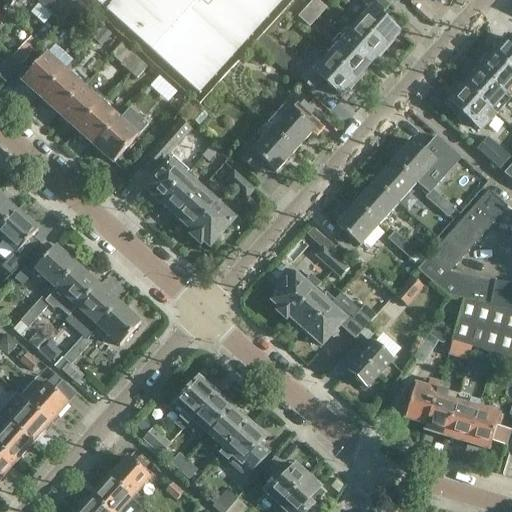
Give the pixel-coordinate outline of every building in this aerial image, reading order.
[(51,0),(34,0),(61,24),(81,0),(61,0),(57,5),(51,0)] [(93,0),(199,95),(285,0),(93,0)] [(319,19),(327,10),(316,0),(314,0),(307,8),(319,19)] [(365,16),(357,25),(384,49),(399,32),(380,16),(389,6),(381,0),(360,0),(367,5),(361,12),(365,16)] [(44,25),(52,17),(39,5),(31,14),(44,25)] [(319,19),(307,8),(298,18),(310,29),(319,19)] [(384,49),(357,25),(350,33),(345,30),(339,37),(370,65),(384,49)] [(101,48),(112,36),(104,29),(94,41),(101,48)] [(279,45),(265,32),(253,45),(283,72),(291,62),(276,48),(279,45)] [(508,39),(502,45),(500,44),(492,54),(493,55),(511,72),(511,35),(509,34),(506,37),(508,39)] [(34,36),(14,54),(29,70),(45,55),(39,48),(42,45),(34,36)] [(370,65),(339,37),(333,44),(337,48),(329,57),(356,81),(370,65)] [(511,72),(493,55),(492,54),(483,63),(485,65),(479,71),(510,99),(511,97),(511,72)] [(129,74),(140,62),(132,55),(121,67),(129,74)] [(23,82),(42,99),(65,73),(47,56),(23,82)] [(356,81),(329,57),(320,66),(316,62),(300,81),(313,93),(323,81),(341,97),(356,81)] [(0,79),(6,84),(20,69),(9,59),(0,69),(0,79)] [(137,81),(148,68),(140,62),(129,74),(137,81)] [(510,99),(479,71),(474,77),(472,76),(463,85),(465,87),(492,111),(500,102),(504,106),(510,99)] [(65,73),(42,99),(60,116),(83,89),(65,73)] [(177,95),(159,78),(148,91),(166,107),(177,95)] [(492,111),(465,87),(463,85),(455,95),(456,96),(450,103),(449,101),(445,105),(458,117),(461,113),(481,131),(489,123),(485,119),(492,111)] [(83,89),(60,116),(78,132),(101,105),(106,100),(98,93),(94,99),(83,89)] [(291,109),(279,122),(273,117),(266,125),(296,152),(315,131),(304,121),(314,111),(294,94),(285,104),(291,109)] [(153,125),(162,133),(187,105),(178,96),(153,125)] [(101,105),(78,132),(96,148),(120,122),(101,105)] [(120,122),(96,148),(114,165),(138,138),(120,122)] [(148,158),(163,171),(174,159),(180,164),(184,160),(183,153),(177,149),(192,132),(181,122),(148,158)] [(296,152),(266,125),(257,134),(263,140),(252,151),(247,146),(237,157),(256,174),(266,164),(276,173),(296,152)] [(488,139),(477,151),(501,173),(511,161),(488,139)] [(412,142),(393,164),(416,185),(435,163),(412,142)] [(209,164),(218,154),(211,148),(202,158),(209,164)] [(146,190),(162,204),(186,177),(178,171),(182,166),(180,164),(174,159),(163,171),(146,190)] [(416,185),(393,164),(374,184),(398,205),(416,185)] [(245,202),(255,191),(234,172),(224,183),(245,202)] [(189,174),(186,177),(162,204),(177,218),(201,191),(194,185),(197,181),(189,174)] [(398,205),(374,184),(356,205),(379,226),(398,205)] [(201,191),(177,218),(193,232),(217,205),(220,202),(211,194),(208,197),(201,191)] [(449,219),(456,212),(433,191),(426,199),(449,219)] [(450,274),(508,209),(489,192),(443,244),(418,271),(450,300),(463,302),(452,343),(472,349),(482,352),(511,368),(511,286),(451,274),(450,274)] [(0,196),(0,230),(17,212),(0,196)] [(217,205),(193,232),(195,234),(193,237),(201,244),(203,242),(210,248),(238,217),(229,209),(225,213),(217,205)] [(379,226),(356,205),(336,226),(360,247),(379,226)] [(17,212),(0,230),(0,245),(3,242),(17,255),(39,231),(17,212)] [(388,241),(411,261),(420,269),(427,261),(418,253),(395,233),(388,241)] [(35,271),(57,290),(77,267),(56,247),(35,271)] [(349,271),(341,264),(323,247),(315,257),(341,280),(349,271)] [(77,267),(57,290),(45,303),(50,307),(52,310),(59,310),(69,319),(99,286),(77,267)] [(284,314),(290,319),(317,289),(316,288),(313,292),(304,284),(307,280),(299,273),(288,285),(286,282),(276,293),(279,295),(272,303),(279,310),(276,313),(281,318),(284,314)] [(408,309),(425,290),(411,278),(395,297),(408,309)] [(120,305),(99,286),(69,319),(65,323),(83,339),(63,360),(64,361),(58,369),(60,371),(120,305)] [(317,289),(290,319),(305,333),(329,307),(322,300),(325,297),(317,289)] [(0,309),(10,298),(3,292),(0,295),(0,309)] [(42,300),(21,322),(15,317),(8,325),(15,331),(22,323),(29,330),(50,307),(45,303),(42,300)] [(141,324),(120,305),(60,371),(77,386),(84,379),(72,367),(92,345),(88,341),(99,329),(120,347),(141,324)] [(329,307),(305,333),(321,348),(349,317),(340,309),(336,313),(329,307)] [(355,341),(377,317),(365,307),(343,331),(355,341)] [(437,322),(428,336),(443,346),(446,341),(444,339),(450,330),(437,322)] [(7,336),(0,345),(12,353),(18,343),(7,336)] [(38,354),(40,352),(53,364),(62,355),(49,343),(48,343),(40,336),(30,346),(38,354)] [(366,390),(393,361),(374,343),(347,373),(366,390)] [(472,349),(452,343),(448,357),(468,363),(472,349)] [(38,365),(28,355),(20,363),(31,373),(38,365)] [(476,375),(481,359),(471,357),(466,373),(476,375)] [(182,432),(187,426),(215,395),(198,380),(175,406),(172,406),(170,408),(170,411),(180,420),(175,425),(182,432)] [(427,427),(437,391),(439,385),(427,382),(426,388),(417,385),(410,407),(406,405),(403,416),(407,417),(406,420),(427,427)] [(30,395),(25,401),(51,425),(69,405),(47,384),(34,399),(30,395)] [(437,391),(427,427),(425,433),(446,439),(457,404),(445,401),(447,394),(437,391)] [(215,395),(187,426),(194,433),(199,428),(208,436),(231,410),(215,395)] [(11,424),(33,444),(51,425),(25,401),(25,402),(28,405),(11,424)] [(468,408),(457,404),(446,439),(467,445),(480,403),(471,401),(468,408)] [(480,403),(467,445),(489,452),(500,417),(487,413),(489,406),(480,403)] [(231,410),(208,436),(216,444),(212,449),(219,456),(248,424),(231,410)] [(11,424),(0,436),(0,449),(15,464),(33,444),(11,424)] [(248,424),(219,456),(227,462),(231,457),(241,466),(264,439),(248,424)] [(153,430),(143,441),(143,442),(161,458),(171,446),(153,430)] [(0,480),(15,464),(0,449),(0,480)] [(180,473),(188,464),(180,455),(171,465),(180,473)] [(143,471),(128,458),(110,479),(132,498),(151,478),(143,471)] [(180,473),(189,482),(198,472),(188,464),(180,473)] [(264,493),(281,508),(310,476),(300,468),(298,469),(296,467),(294,469),(290,465),(282,474),(278,470),(268,480),(272,484),(264,493)] [(310,476),(281,508),(285,511),(318,511),(317,510),(320,508),(315,504),(323,495),(319,491),(320,489),(318,487),(319,485),(310,476)] [(132,498),(110,479),(92,498),(107,511),(122,511),(121,511),(132,498)] [(176,503),(183,495),(173,485),(165,493),(176,503)] [(216,511),(224,511),(236,500),(227,492),(213,509),(216,511)] [(107,511),(92,498),(80,511),(107,511)] [(245,511),(247,510),(236,500),(224,511),(245,511)]
